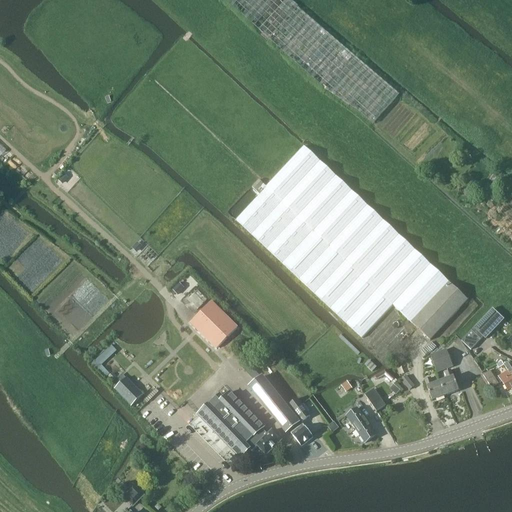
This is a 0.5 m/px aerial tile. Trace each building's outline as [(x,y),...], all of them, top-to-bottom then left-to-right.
[(358,112),(373,125),(399,95),(297,8),(298,6),(289,0),(224,0),(325,90),(342,102),(358,112)] [(263,184),(258,180),(252,188),(260,195),(236,220),(362,339),(393,305),(411,323),(448,283),(304,147),(266,187),(263,184)] [(468,301),(448,283),(411,323),(430,341),(468,301)] [(190,324),(217,350),(239,328),(212,302),(190,324)] [(498,321),(489,313),(474,329),(483,338),(498,321)] [(483,338),(474,329),(462,341),(472,350),(483,338)] [(106,377),(111,373),(103,364),(119,350),(112,343),(92,362),(106,377)] [(430,356),(431,357),(437,373),(453,367),(446,350),(430,356)] [(511,368),(511,369),(508,363),(504,365),(502,362),(496,365),(499,369),(503,366),(508,372),(511,378),(511,368)] [(385,371),(374,377),(375,377),(377,380),(384,376),(392,382),(394,379),(395,379),(385,371)] [(447,380),(440,383),(445,396),(459,391),(454,377),(453,378),(451,371),(445,373),(447,380)] [(511,388),(511,378),(508,372),(499,377),(499,378),(496,380),(490,371),(483,376),(492,389),(502,382),(508,391),(511,388)] [(400,378),(410,390),(415,386),(405,374),(400,378)] [(249,387),(286,433),(299,423),(262,377),(249,387)] [(131,407),(143,396),(126,378),(115,390),(131,407)] [(432,401),(445,396),(440,383),(433,385),(431,378),(425,381),(427,387),(432,401)] [(348,391),(354,387),(349,380),(343,384),(348,391)] [(365,396),(371,404),(380,398),(374,390),(365,396)] [(262,430),(264,428),(230,393),(220,402),(221,403),(213,411),(208,406),(198,415),(240,459),(250,450),(252,452),(257,447),(256,446),(268,435),(262,430)] [(385,406),(380,398),(371,404),(376,412),(385,406)] [(289,406),(303,422),(310,416),(306,412),(309,410),(304,404),(301,406),(296,400),(289,406)] [(346,417),(355,430),(366,423),(357,409),(346,417)] [(376,436),(366,423),(355,430),(365,444),(376,436)] [(303,425),(291,434),(293,437),(301,447),(313,438),(303,425)] [(266,456),(282,441),(272,431),(268,435),(256,446),(257,447),(266,456)] [(212,479),(216,483),(220,479),(216,475),(212,479)] [(133,486),(123,496),(133,506),(143,496),(133,486)]
